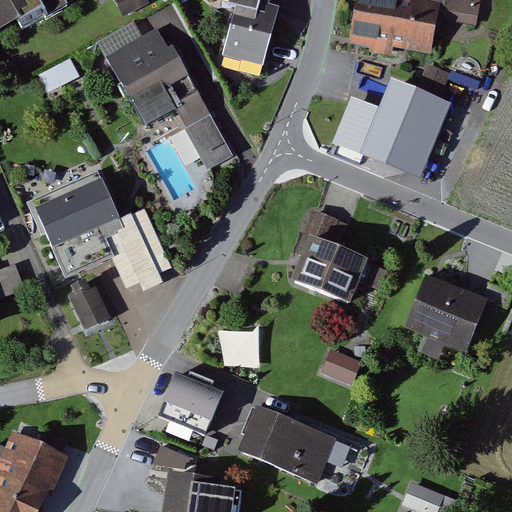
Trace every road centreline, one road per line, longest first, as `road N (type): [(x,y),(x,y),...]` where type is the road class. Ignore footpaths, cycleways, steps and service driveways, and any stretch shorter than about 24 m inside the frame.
road 1 (residential): [(133,391),(277,148)]
road 2 (residential): [(277,148),(511,243)]
road 3 (residential): [(79,381),(0,194)]
road 4 (residential): [(325,0),(310,72),(277,148)]
road 5 (residential): [(78,511),(133,391)]
